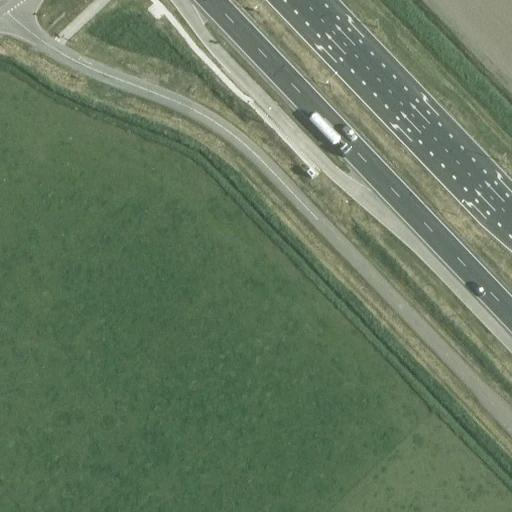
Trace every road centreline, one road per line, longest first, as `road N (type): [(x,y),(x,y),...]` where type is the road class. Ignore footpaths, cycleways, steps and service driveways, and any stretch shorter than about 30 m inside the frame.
road 1 (unclassified): [(511,422),(297,194),(191,114),(51,49),(0,9)]
road 2 (trunk): [(201,0),(511,324)]
road 3 (trunk): [(511,216),(304,0)]
